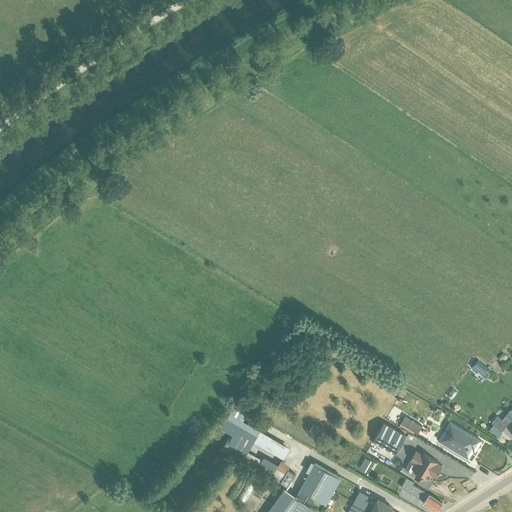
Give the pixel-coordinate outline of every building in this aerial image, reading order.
[(472,366),(471,368),(477,373),(478,371),(486,378),(491,371),(478,360),(473,367),(472,366)] [(431,407),(430,417),(439,418),(439,407),(431,407)] [(494,424),(502,431),(507,425),(511,429),(511,409),(511,410),(510,409),(505,414),(506,415),(502,420),(498,416),(492,423),(494,424)] [(230,413),(222,428),(231,432),(229,436),(229,437),(222,450),(232,455),(242,461),(288,486),(296,474),(288,469),(290,465),(280,460),(278,464),(264,456),(263,459),(251,453),(243,449),(240,447),(241,444),(242,444),(246,438),(250,441),(253,442),(254,442),(284,459),(290,448),(269,435),(230,413)] [(405,415),(401,423),(418,433),(423,426),(405,415)] [(450,421),(439,439),(469,457),(476,446),(477,447),(481,440),(450,421)] [(194,422),(186,431),(191,436),(199,427),(194,422)] [(384,422),(373,441),(395,454),(407,435),(384,422)] [(502,431),(494,424),(490,429),(499,437),(503,432),(502,431)] [(313,425),(309,431),(320,438),(324,431),(313,425)] [(428,479),(428,478),(431,473),(436,476),(442,465),(438,463),(439,462),(423,453),(423,454),(417,450),(411,460),(410,460),(405,469),(411,473),(412,470),(422,476),(428,479)] [(306,511),(310,507),(304,502),(309,494),(326,504),(333,491),(340,479),(342,476),(314,460),(313,461),(312,461),(306,470),(309,472),(295,496),(285,488),(267,511),(306,511)] [(428,479),(422,476),(418,483),(428,489),(432,481),(428,478),(428,479)] [(407,477),(402,487),(418,497),(419,496),(425,499),(423,503),(437,511),(443,503),(414,483),(415,482),(407,477)] [(353,503),(348,511),(390,511),(393,507),(377,499),(374,504),(366,499),(368,495),(360,491),(353,503)]
